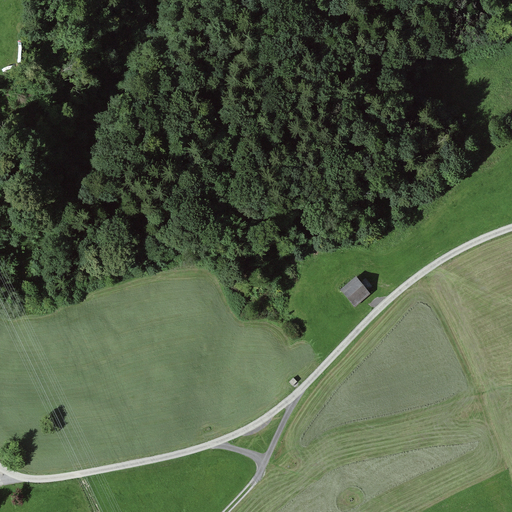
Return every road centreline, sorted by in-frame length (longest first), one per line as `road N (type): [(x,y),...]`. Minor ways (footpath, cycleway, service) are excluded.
road 1 (unclassified): [(511,227),(430,265),(297,395),(253,426),(215,443),(77,475),(36,479),(0,471)]
road 2 (track): [(297,395),(257,478),(224,511)]
